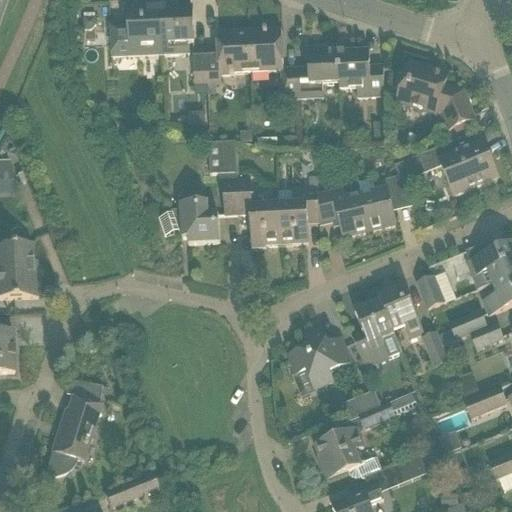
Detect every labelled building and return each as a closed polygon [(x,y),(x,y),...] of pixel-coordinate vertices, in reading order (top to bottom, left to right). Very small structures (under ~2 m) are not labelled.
[(132,59),(162,58),(160,6),(128,8),(129,31),(125,31),(123,26),(111,26),(112,60),(132,59)] [(174,6),(160,6),(162,58),(189,57),(189,47),(194,46),(193,11),(174,11),(174,6)] [(250,35),(252,76),(282,74),(284,107),(298,107),(297,103),(295,77),(283,78),(282,33),(250,35)] [(206,53),(207,87),(221,86),(221,79),(235,78),(235,76),(252,76),(250,35),(218,36),(218,52),(206,53)] [(295,72),(295,77),(297,103),(324,101),(323,88),(339,87),(339,56),(339,50),(308,51),(308,71),(295,72)] [(207,87),(206,53),(193,53),(195,87),(207,87)] [(339,56),(339,87),(340,93),(357,92),(357,101),(385,100),(383,70),(370,70),(370,55),(339,56)] [(449,133),(455,130),(474,123),(463,96),(445,90),(447,82),(431,77),(432,75),(410,68),(398,106),(436,118),(436,115),(443,117),(449,133)] [(225,219),(238,219),(236,186),(238,185),(236,145),(209,146),(211,178),(220,178),(220,186),(223,186),(225,219)] [(449,147),(420,160),(427,177),(442,170),(454,199),(498,181),(483,146),(454,158),(449,147)] [(0,165),(0,180),(11,181),(11,165),(0,165)] [(361,198),(370,236),(396,230),(391,210),(410,205),(400,179),(374,185),(376,195),(361,198)] [(250,185),(238,185),(236,186),(238,219),(251,219),(253,252),(266,251),(266,249),(281,248),(279,209),(264,210),(263,196),(251,197),(250,185)] [(319,219),(318,198),(318,192),(293,194),(294,208),(279,209),(281,248),(309,247),(307,219),(319,219)] [(370,236),(361,198),(346,201),(344,193),(318,198),(319,219),(319,226),(339,222),(343,242),(370,236)] [(181,208),(181,214),(172,214),(173,216),(160,221),(166,239),(179,234),(182,234),(182,242),(188,241),(189,247),(220,246),(219,219),(208,219),(208,206),(181,208)] [(478,293),(493,287),(511,279),(511,248),(493,257),(489,245),(466,255),(470,266),(468,267),(478,293)] [(10,249),(0,249),(0,302),(38,301),(37,279),(33,280),(32,264),(32,247),(10,247),(10,249)] [(511,279),(493,287),(498,299),(483,305),(489,319),(511,309),(511,279)] [(444,307),(441,300),(434,281),(417,288),(428,314),(444,307)] [(379,301),(394,338),(395,338),(393,334),(405,329),(411,342),(424,337),(405,290),(379,301)] [(401,357),(394,338),(379,301),(380,305),(355,316),(363,334),(351,339),(359,358),(366,374),(391,363),(390,362),(401,357)] [(471,339),(487,332),(480,316),(450,328),(457,345),(471,339)] [(471,339),(477,354),(503,343),(497,328),(487,332),(471,339)] [(350,366),(347,361),(340,343),(328,348),(322,334),(304,342),(307,352),(289,359),(297,378),(307,374),(314,392),(333,385),(329,375),(350,366)] [(0,335),(0,376),(14,376),(13,335),(0,335)] [(449,366),(443,351),(438,339),(437,336),(422,342),(434,372),(449,366)] [(89,399),(100,402),(102,390),(91,388),(89,399)] [(465,406),(472,423),(506,409),(499,392),(465,406)] [(359,419),(381,410),(375,395),(345,407),(351,422),(359,419)] [(394,421),(394,420),(420,410),(415,397),(389,407),(381,410),(359,419),(365,433),(394,421)] [(71,470),(75,464),(83,465),(95,427),(101,407),(73,399),(69,413),(64,415),(44,478),(51,479),(54,480),(57,479),(59,479),(62,478),(64,477),(67,475),(68,474),(70,472),(71,470)] [(445,436),(469,425),(463,410),(438,421),(445,436)] [(360,469),(354,454),(363,450),(356,433),(316,449),(321,461),(318,462),(327,484),(348,475),(350,477),(351,479),(353,480),(355,481),(356,481),(359,481),(362,481),(363,483),(381,475),(383,475),(378,462),(360,469)] [(497,484),(511,477),(511,458),(490,467),(497,484)] [(381,475),(388,494),(427,478),(420,459),(383,475),(381,475)] [(142,499),(136,484),(104,497),(110,511),(142,499)] [(371,511),(370,509),(383,504),(378,489),(331,508),(332,511),(371,511)] [(457,497),(441,498),(443,511),(459,508),(457,497)]
